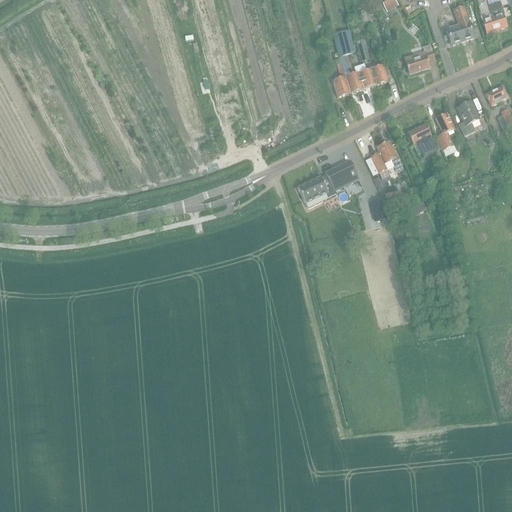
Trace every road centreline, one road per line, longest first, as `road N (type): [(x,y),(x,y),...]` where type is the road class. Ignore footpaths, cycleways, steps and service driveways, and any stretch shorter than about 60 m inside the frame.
road 1 (tertiary): [(267,175),(511,54)]
road 2 (tertiary): [(0,227),(74,229),(182,206)]
